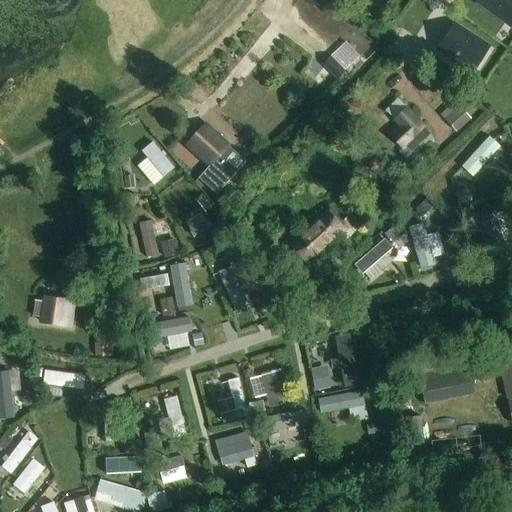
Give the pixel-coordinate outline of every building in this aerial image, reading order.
[(511,0),(484,0),(482,4),(511,24),(511,21),(511,0)] [(456,27),(441,50),(470,70),(485,46),(456,27)] [(323,65),(338,80),(346,72),(331,57),(323,65)] [(461,106),(446,119),(458,133),(472,120),(461,106)] [(431,135),(427,131),(406,109),(393,121),(399,127),(390,136),(404,150),(406,148),(412,154),(431,135)] [(210,167),(200,178),(216,192),(245,161),(204,123),(186,144),(210,167)] [(472,144),(478,159),(505,149),(499,134),(472,144)] [(164,177),(175,168),(153,142),(142,151),(164,177)] [(132,175),(125,176),(127,188),(134,187),(132,175)] [(196,200),(206,213),(213,208),(202,195),(196,200)] [(476,222),(472,207),(462,210),(466,225),(476,222)] [(486,210),(488,245),(511,244),(509,209),(486,210)] [(328,213),(292,247),(309,266),(346,232),(328,213)] [(415,233),(429,269),(456,258),(442,222),(415,233)] [(392,244),(401,237),(393,228),(384,235),(392,244)] [(176,238),(161,242),(165,256),(180,252),(176,238)] [(228,246),(219,249),(223,259),(232,255),(228,246)] [(241,263),(223,270),(238,311),(256,304),(241,263)] [(70,327),(71,321),(72,312),(65,311),(67,300),(46,296),(45,300),(36,299),(33,316),(42,318),(41,323),(70,327)] [(172,298),(160,300),(163,316),(175,313),(172,298)] [(97,326),(96,357),(109,358),(110,343),(113,343),(113,327),(97,326)] [(354,386),(371,383),(361,331),(345,334),(354,386)] [(202,333),(193,335),(195,346),(204,344),(202,333)] [(511,421),(511,356),(498,359),(511,421)] [(320,366),(321,387),(337,387),(336,365),(320,366)] [(426,404),(474,394),(468,365),(420,375),(426,404)] [(20,416),(18,369),(0,369),(0,409),(0,416),(20,416)] [(283,370),(251,379),(256,397),(269,393),(272,405),(292,400),(283,370)] [(171,396),(178,436),(193,433),(185,393),(171,396)] [(231,398),(218,402),(221,414),(234,410),(231,398)] [(255,414),(265,411),(263,400),(252,403),(255,414)] [(113,439),(125,439),(124,415),(112,415),(113,439)] [(367,425),(369,434),(373,434),(376,433),(374,423),(373,424),(367,425)] [(6,433),(0,439),(0,443),(5,447),(13,439),(6,433)] [(162,433),(144,436),(146,451),(165,448),(162,433)] [(229,465),(262,454),(256,438),(239,444),(236,434),(221,439),(229,465)] [(443,436),(444,454),(494,451),(493,434),(443,436)] [(141,438),(129,438),(129,454),(141,454),(141,438)] [(194,477),(191,453),(163,458),(166,481),(194,477)] [(271,462),(264,464),(267,474),(273,472),(271,462)] [(210,471),(197,475),(200,483),(212,479),(210,471)] [(146,511),(153,491),(109,477),(102,498),(146,511)] [(171,488),(152,492),(156,510),(175,506),(171,488)] [(98,511),(93,494),(72,500),(75,511),(98,511)] [(50,503),(51,511),(68,511),(66,500),(50,503)]
